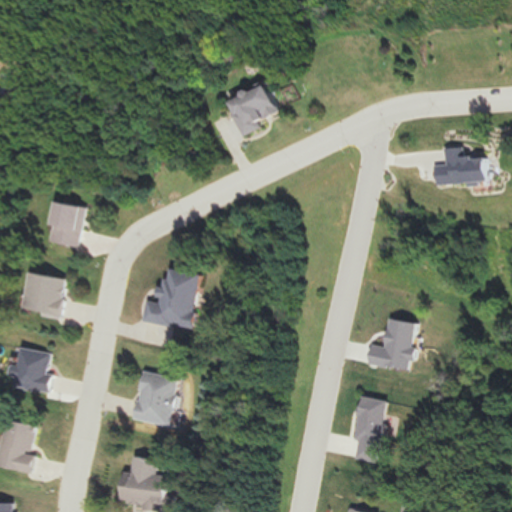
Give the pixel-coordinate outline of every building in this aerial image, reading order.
[(281,85),(239,99),(251,135),(273,128),(271,122),(291,115),(281,85)] [(455,148),(455,185),(499,185),(499,157),(474,157),(474,148),(455,148)] [(94,207),(67,202),(59,242),(86,248),(94,207)] [(210,274),(174,268),(168,302),(154,300),(150,321),(200,329),(210,274)] [(69,319),(76,279),(38,272),(31,312),(69,319)] [(55,394),(61,354),(27,348),(20,388),(55,394)] [(186,378),(150,372),(142,421),(177,427),(186,378)] [(6,467),(39,475),(44,455),(39,454),(45,425),(17,419),(6,467)] [(179,511),(183,478),(166,476),(167,460),(141,457),(136,510),(150,511),(149,511),(179,511)]
